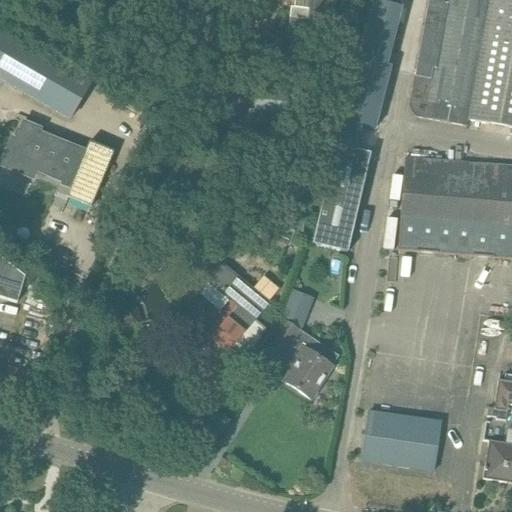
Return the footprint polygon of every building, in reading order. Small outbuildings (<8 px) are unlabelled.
[(336,0),(249,0),(250,1),(270,4),(271,3),(267,3),(267,0),(294,0),(294,9),(291,8),(287,43),(331,48),(336,0)] [(511,0),(449,0),(448,6),(428,2),(409,108),(414,109),(417,112),(415,118),(433,121),(465,127),(467,121),(511,129),(511,0)] [(343,121),(375,129),(391,67),(387,66),(402,8),(374,1),(343,121)] [(0,78),(80,125),(101,88),(0,29),(0,78)] [(279,123),(285,123),(286,111),(287,96),(282,96),(262,94),(262,97),(257,96),(256,108),(260,108),(259,122),(279,123)] [(43,130),(24,122),(10,156),(37,167),(35,172),(72,186),(67,197),(91,207),(112,154),(94,146),(89,144),(85,153),(41,134),(43,130)] [(335,147),(313,246),(347,254),(371,155),(335,147)] [(511,167),(425,161),(405,159),(398,251),(511,260),(511,167)] [(240,197),(263,201),(267,180),(244,176),(240,197)] [(46,259),(51,251),(40,245),(36,253),(46,259)] [(0,257),(0,298),(17,304),(25,277),(0,257)] [(252,290),(216,260),(201,279),(236,309),(211,340),(228,354),(231,350),(243,360),(267,332),(255,321),(269,305),(268,303),(279,290),(263,277),(252,290)] [(126,330),(141,326),(137,304),(122,308),(126,330)] [(207,333),(188,318),(171,339),(190,354),(207,333)] [(278,362),(284,353),(295,360),(294,362),(297,364),(285,383),(310,400),(331,368),(305,351),(312,341),(298,331),(285,322),(265,353),(278,362)] [(511,375),(504,374),(503,382),(498,381),(494,410),(488,409),(486,417),(496,419),(495,420),(506,422),(509,405),(511,405),(511,446),(488,443),(483,480),(511,484),(511,375)] [(435,397),(425,395),(421,415),(431,417),(435,397)] [(368,413),(361,462),(434,473),(441,424),(368,413)]
